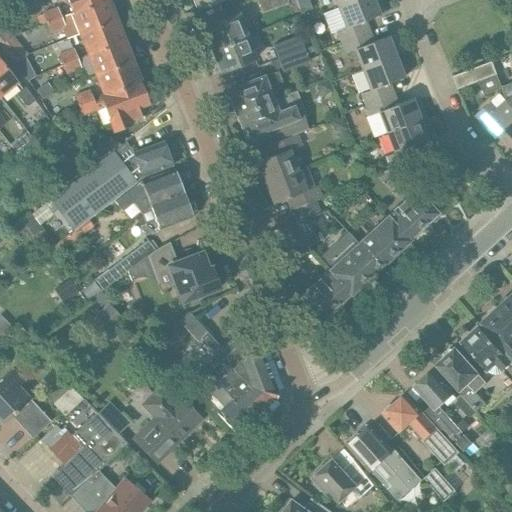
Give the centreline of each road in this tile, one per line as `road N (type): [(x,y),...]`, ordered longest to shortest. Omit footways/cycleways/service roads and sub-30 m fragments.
road 1 (residential): [(300,392),(150,0)]
road 2 (unclassified): [(300,392),(348,366),(511,216)]
road 3 (residential): [(511,185),(455,128),(405,0)]
road 4 (unclassified): [(208,511),(286,430),(300,392)]
